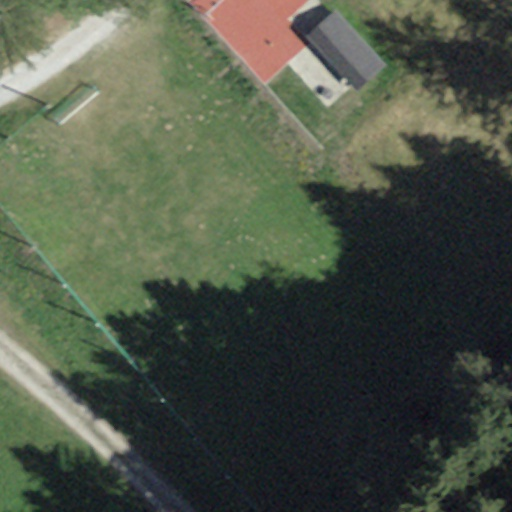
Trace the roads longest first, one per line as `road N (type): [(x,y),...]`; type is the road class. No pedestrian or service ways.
road 1 (track): [(147,511),(0,347)]
road 2 (residential): [(128,0),(0,91)]
